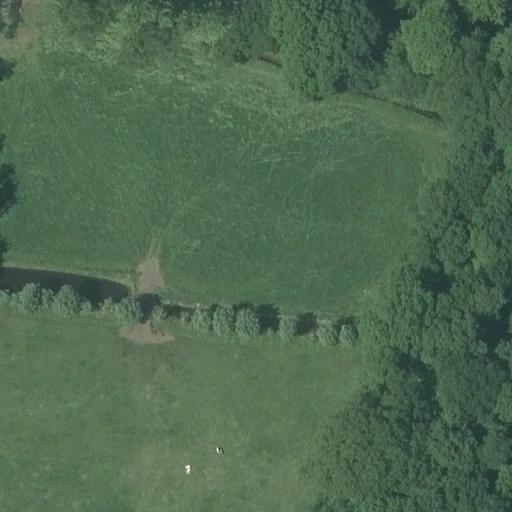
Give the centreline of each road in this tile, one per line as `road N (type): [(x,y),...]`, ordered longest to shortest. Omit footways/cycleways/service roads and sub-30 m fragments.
road 1 (track): [(361,511),(502,105)]
road 2 (track): [(502,105),(201,0)]
